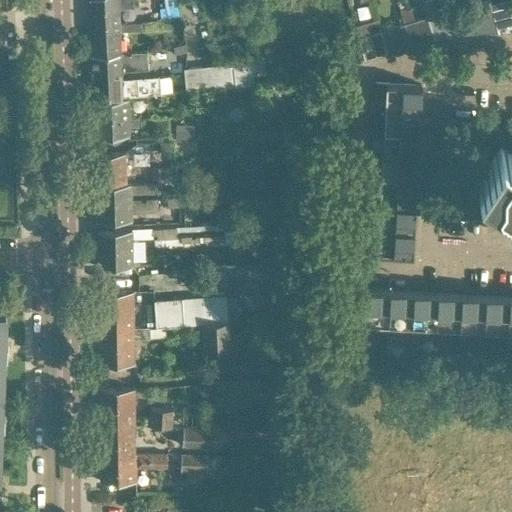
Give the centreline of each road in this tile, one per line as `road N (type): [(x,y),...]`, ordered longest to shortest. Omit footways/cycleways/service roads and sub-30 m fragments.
road 1 (residential): [(511,259),(429,255),(437,76),(447,72)]
road 2 (residential): [(49,511),(44,251)]
road 3 (residential): [(44,251),(39,0)]
